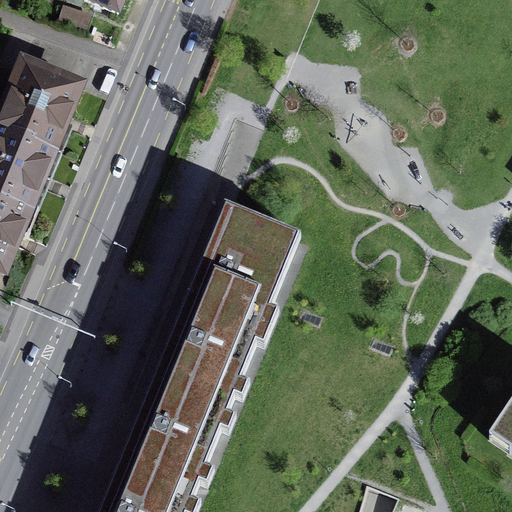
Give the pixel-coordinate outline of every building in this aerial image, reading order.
[(65,0),(79,5),(80,0),(82,0),(118,15),(124,0),(65,0)] [(7,111),(5,110),(0,122),(0,128),(35,143),(34,146),(54,154),(68,121),(77,99),(59,92),(63,82),(23,66),(16,85),(17,86),(7,111)] [(0,200),(10,204),(11,201),(31,210),(43,181),(54,154),(34,146),(35,143),(0,128),(0,200)] [(0,261),(8,265),(19,239),(31,210),(11,201),(10,204),(0,200),(0,261)] [(190,511),(194,503),(229,417),(264,331),(301,240),(225,209),(209,248),(188,299),(176,329),(159,371),(140,415),(123,457),(100,511),(190,511)] [(511,406),(489,440),(511,455),(511,406)]
